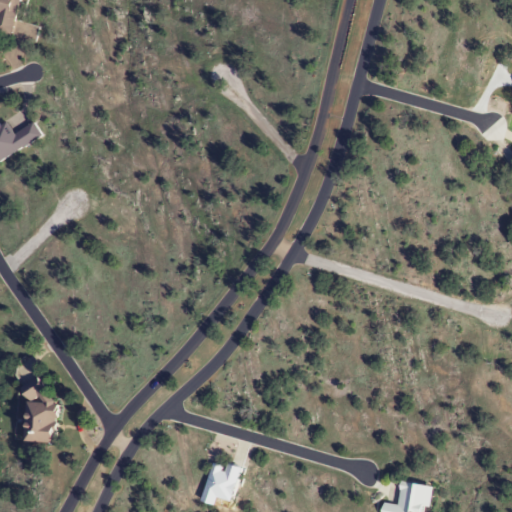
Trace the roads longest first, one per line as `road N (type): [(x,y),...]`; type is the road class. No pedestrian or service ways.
road 1 (tertiary): [(347,0),(312,149),(270,244),(105,440),(62,511)]
road 2 (tertiary): [(97,511),(132,448),(236,336),(292,254),(332,166),(376,0)]
road 3 (residential): [(270,244),(493,315)]
road 4 (residential): [(130,451),(0,265)]
road 5 (residential): [(167,410),(364,469)]
road 6 (residential): [(355,84),(490,125)]
road 7 (residential): [(303,172),(223,80)]
